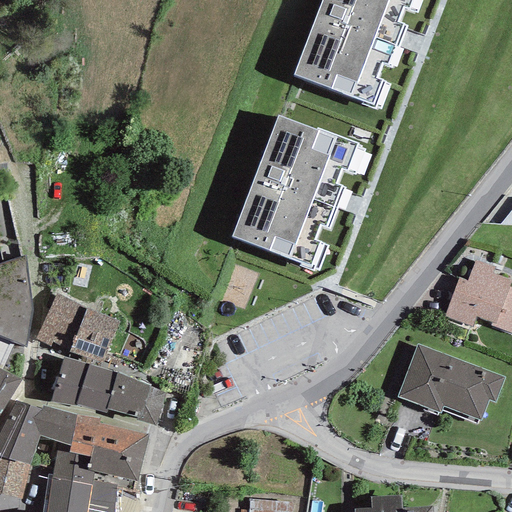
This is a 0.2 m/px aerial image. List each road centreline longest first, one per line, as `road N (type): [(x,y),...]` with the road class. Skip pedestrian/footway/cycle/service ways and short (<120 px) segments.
road 1 (residential): [(511,162),(360,351),(279,403)]
road 2 (residential): [(511,482),(364,465),(325,445),(279,403)]
road 3 (residential): [(279,403),(181,447),(159,511)]
